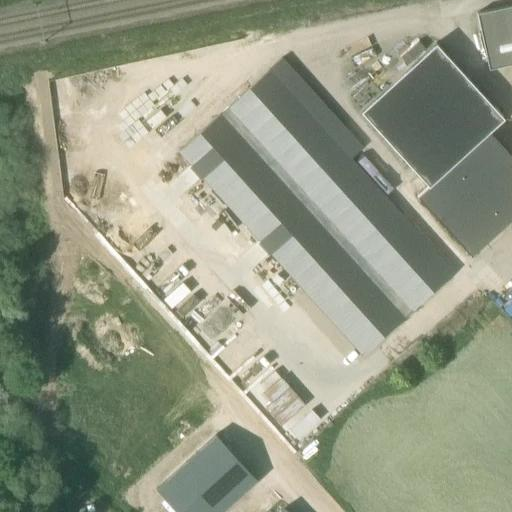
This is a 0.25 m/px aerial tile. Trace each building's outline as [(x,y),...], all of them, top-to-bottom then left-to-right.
[(511,5),(475,14),(487,68),(511,62),(511,5)] [(362,112),(429,186),(488,132),(503,118),(436,44),(362,112)] [(404,318),(301,204),(310,196),(413,310),(453,273),(270,69),(229,106),(298,182),(289,190),(220,114),(180,151),(363,354),(404,318)] [(471,256),(511,219),(511,157),(488,132),(429,186),(417,197),(471,256)] [(216,434),(155,488),(176,511),(219,511),(256,480),(216,434)]
